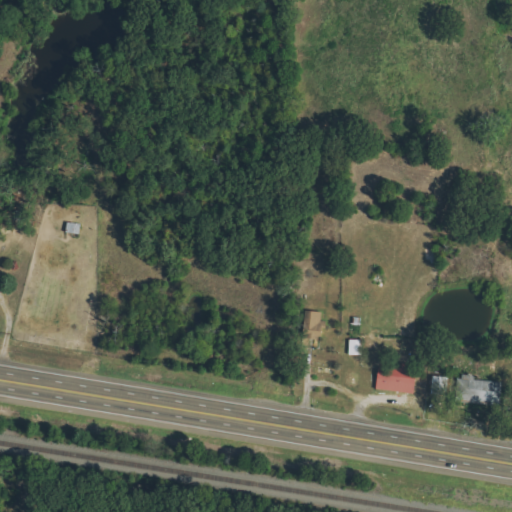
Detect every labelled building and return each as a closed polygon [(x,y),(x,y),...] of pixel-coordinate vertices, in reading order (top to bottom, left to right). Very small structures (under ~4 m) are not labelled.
[(306,339),(326,339),(327,321),(324,321),(325,312),(307,311),(306,339)] [(365,356),(366,340),(352,339),(352,355),(365,356)] [(417,395),(421,373),(382,366),(379,389),(417,395)] [(477,405),(500,406),(500,382),(478,381),(478,376),(461,376),(460,400),(477,401),(477,405)] [(450,395),(450,377),(435,377),(434,395),(450,395)]
